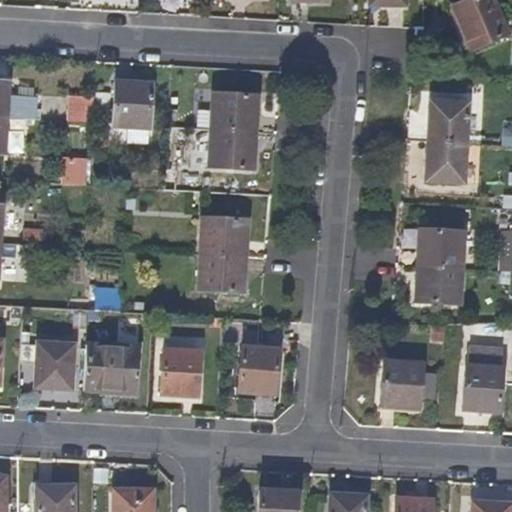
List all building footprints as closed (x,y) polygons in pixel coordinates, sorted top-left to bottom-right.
[(406,0),(368,0),(369,9),(407,9),(406,0)] [(480,0),(476,0),(444,13),(462,57),(499,42),(480,0)] [(8,101),(9,86),(0,85),(0,121),(7,122),(8,101)] [(155,87),(116,86),(114,131),(152,133),(155,87)] [(92,122),(93,97),(66,96),(65,122),(92,122)] [(256,136),(258,101),(213,97),(211,133),(256,136)] [(17,123),(18,101),(8,101),(7,122),(17,123)] [(473,148),(476,108),(430,106),(428,145),(473,148)] [(254,173),(256,136),(211,133),(210,171),(254,173)] [(471,188),(473,148),(428,145),(426,186),(471,188)] [(86,186),(87,159),(61,158),(60,185),(86,186)] [(509,271),(511,232),(501,231),(498,270),(509,271)] [(245,260),(247,235),(202,232),(201,258),(245,260)] [(463,273),(464,238),(419,235),(418,271),(463,273)] [(243,287),(245,260),(201,258),(199,285),(243,287)] [(460,308),(463,273),(418,271),(415,306),(460,308)] [(203,348),(203,339),(160,337),(159,346),(203,348)] [(74,348),(38,346),(35,391),(71,393),(74,348)] [(135,396),(138,352),(86,349),(83,393),(135,396)] [(201,355),(164,353),(161,398),(198,400),(201,355)] [(276,354),(239,353),(237,398),(273,400),(276,354)] [(423,367),(384,364),(380,409),(419,412),(423,367)] [(502,370),(466,369),(463,413),(499,416),(502,370)] [(72,511),(73,488),(36,489),(36,511),(72,511)] [(152,511),(153,492),(113,492),(112,511),(152,511)] [(296,511),(298,494),(260,492),(258,511),(296,511)] [(366,511),(367,499),(330,497),(328,511),(366,511)] [(431,511),(432,503),(396,500),(395,511),(431,511)]
